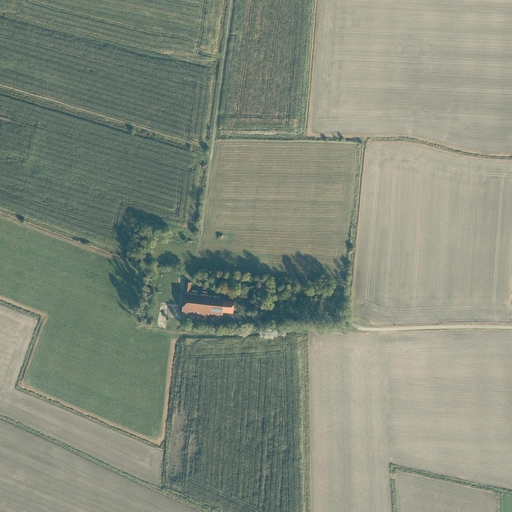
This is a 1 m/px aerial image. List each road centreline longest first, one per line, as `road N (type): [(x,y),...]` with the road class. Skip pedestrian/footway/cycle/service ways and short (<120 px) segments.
road 1 (track): [(232,0),(199,241),(174,310),(212,323),(247,315),(319,317),(364,329)]
road 2 (residential): [(364,329),(511,327)]
